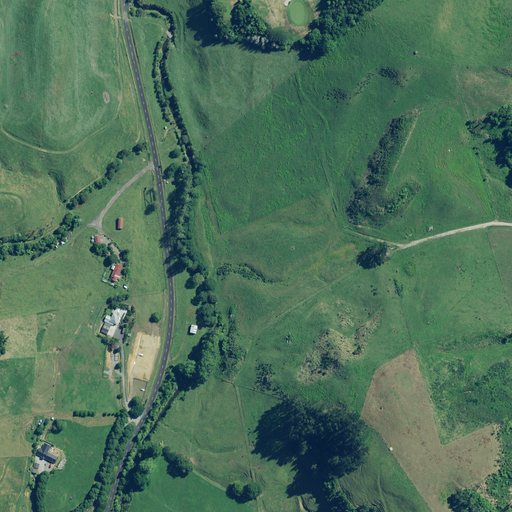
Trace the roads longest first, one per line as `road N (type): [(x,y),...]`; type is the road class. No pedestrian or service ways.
road 1 (unclassified): [(105,511),(118,458),(154,399),(169,322),(167,249),(122,0)]
road 2 (track): [(124,16),(116,20),(137,140),(69,198),(47,234),(0,244)]
road 3 (track): [(511,224),(403,247),(251,338)]
